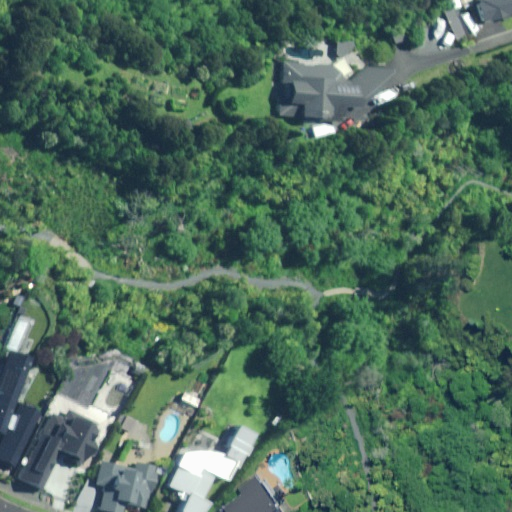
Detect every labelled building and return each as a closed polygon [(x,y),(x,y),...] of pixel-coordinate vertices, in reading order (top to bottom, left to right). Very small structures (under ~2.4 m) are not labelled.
[(511,0),(467,0),(474,24),(511,12),(511,0)] [(456,37),(446,9),(436,13),(445,40),(456,37)] [(324,39),(320,68),(291,64),(291,59),(279,58),(278,63),(274,63),(270,62),(269,77),(272,77),(269,103),(285,105),(283,117),(326,122),(327,107),(347,109),(382,80),(364,58),(342,76),(331,60),(341,49),(342,42),(324,39)] [(27,323),(15,319),(5,349),(16,353),(27,323)] [(0,465),(15,471),(36,410),(13,402),(27,363),(0,354),(0,465)] [(194,400),(177,392),(168,408),(185,417),(194,400)] [(107,421),(114,407),(94,397),(86,411),(107,421)] [(77,418),(63,411),(58,420),(47,414),(15,481),(50,498),(68,461),(82,468),(93,446),(87,443),(94,428),(76,420),(77,418)] [(117,446),(123,430),(110,424),(103,440),(117,446)] [(245,447),(243,446),(247,436),(228,428),(215,459),(178,444),(161,486),(180,494),(172,511),(200,511),(204,504),(198,502),(209,476),(221,481),(227,467),(233,469),(238,457),(241,458),(245,447)] [(147,493),(149,493),(154,475),(150,473),(152,467),(132,460),(128,472),(97,462),(90,484),(101,488),(94,510),(101,511),(115,511),(118,503),(142,510),(147,493)] [(275,511),(282,507),(259,476),(239,491),(242,495),(225,507),(228,511),(275,511)]
